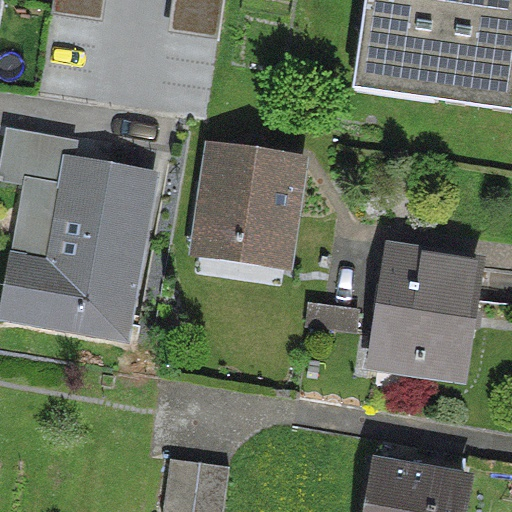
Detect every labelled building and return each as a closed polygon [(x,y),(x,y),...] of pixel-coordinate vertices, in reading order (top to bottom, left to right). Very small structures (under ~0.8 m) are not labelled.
[(511,0),(362,0),(351,79),(510,102),(511,89),(511,0)] [(0,320),(130,345),(161,171),(77,155),(79,140),(7,127),(0,162),(0,180),(23,185),(0,312),(0,320)] [(279,259),(293,170),(211,157),(197,247),(279,259)] [(372,366),(455,379),(472,270),(388,258),(372,366)] [(219,511),(225,471),(166,463),(159,511),(219,511)] [(365,511),(457,511),(462,487),(373,472),(365,511)]
